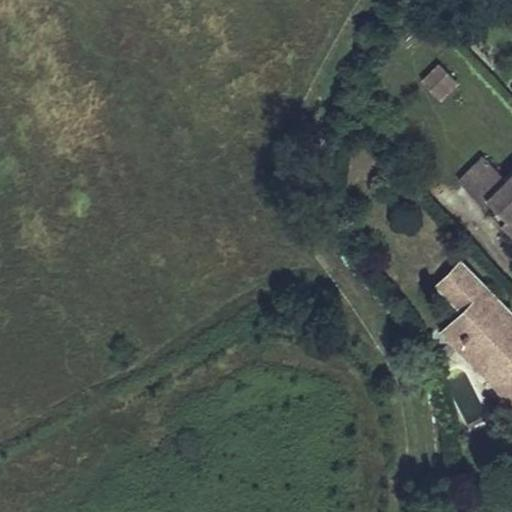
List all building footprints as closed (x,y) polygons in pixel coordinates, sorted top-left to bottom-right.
[(453,82),(439,66),(421,84),(435,100),(453,82)] [(456,85),(453,82),(435,100),(438,103),(456,85)] [(479,157),(454,182),(479,207),(485,203),(496,214),(504,222),(500,227),(511,238),(511,176),(506,183),(479,157)] [(511,238),(500,227),(504,222),(496,214),(489,221),(511,245),(511,238)] [(488,364),(511,387),(511,341),(511,342),(511,341),(511,324),(455,267),(431,290),(454,315),(463,350),(478,372),(488,364)] [(463,350),(454,315),(435,335),(473,377),(478,372),(463,350)] [(511,387),(488,364),(478,372),(473,377),(511,419),(511,387)]
